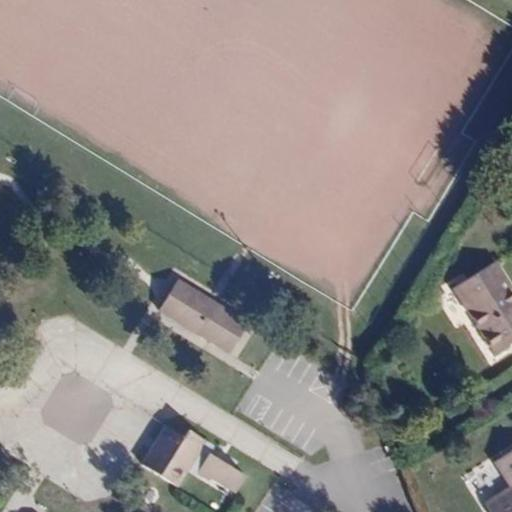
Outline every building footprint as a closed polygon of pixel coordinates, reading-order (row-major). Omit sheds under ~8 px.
[(511,340),(511,295),(510,292),(511,290),(511,288),(495,261),(454,286),(494,351),(511,340)] [(248,321),(179,277),(159,309),(228,352),(248,321)] [(190,465),(205,439),(189,429),(184,436),(165,425),(141,463),(178,485),(190,465)] [(209,450),(213,444),(205,439),(190,465),(197,470),(209,450)] [(511,511),(511,448),(494,460),(511,486),(486,502),(492,511),(511,511)] [(235,490),(248,469),(223,454),(221,457),(209,450),(197,470),(209,477),(211,474),(235,490)]
